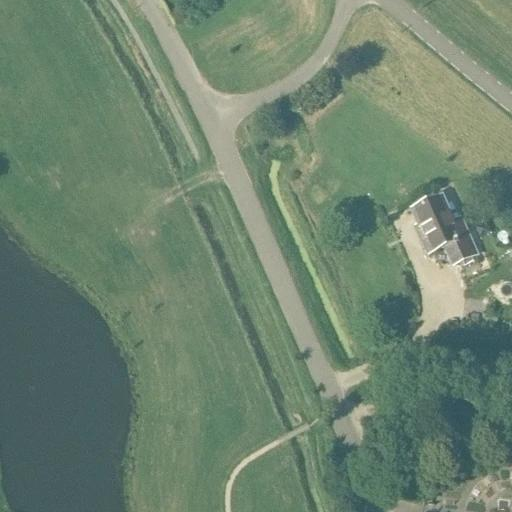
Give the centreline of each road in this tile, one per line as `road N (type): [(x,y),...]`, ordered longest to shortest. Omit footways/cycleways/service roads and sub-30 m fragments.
road 1 (unclassified): [(377,511),(209,122)]
road 2 (unclassified): [(209,122),(309,70),(332,41),(345,0)]
road 3 (tertiary): [(511,104),(386,0)]
road 4 (unclassified): [(209,122),(145,0)]
